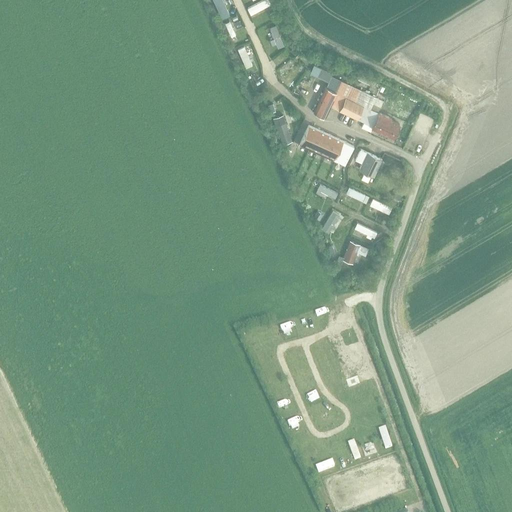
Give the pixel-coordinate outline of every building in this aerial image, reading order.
[(220,0),(213,0),(220,15),(226,12),(220,0)] [(268,0),(261,0),(247,8),(250,14),(271,4),(268,0)] [(227,17),(221,19),(228,34),(233,31),(227,17)] [(278,29),(283,27),(280,17),(274,19),(278,29)] [(275,24),(269,27),(277,48),(283,45),(275,24)] [(244,46),(237,49),(245,68),(252,65),(244,46)] [(291,60),(276,72),(281,78),(295,66),(291,60)] [(391,118),(370,108),(375,97),(330,76),(331,74),(319,69),(316,76),(328,82),(314,111),(325,117),(330,106),(363,121),(360,127),(369,132),(371,128),(393,138),(399,124),(390,120),(391,118)] [(283,115),(273,118),(281,144),(292,141),(283,115)] [(300,144),(344,165),(354,145),(309,124),(300,144)] [(378,165),(381,167),(383,162),(381,161),(382,159),(360,149),(355,159),(362,162),(359,169),(374,176),(378,165)] [(337,193),(320,184),(317,189),(335,198),(337,193)] [(349,187),(346,192),(362,200),(364,194),(349,187)] [(391,207),(373,198),(370,204),(389,213),(391,207)] [(339,214),(332,210),(321,228),(328,232),(339,214)] [(357,222),(355,228),(374,236),(376,231),(357,222)] [(350,239),(342,259),(352,263),(356,253),(358,254),(359,252),(365,254),(368,247),(350,239)]
